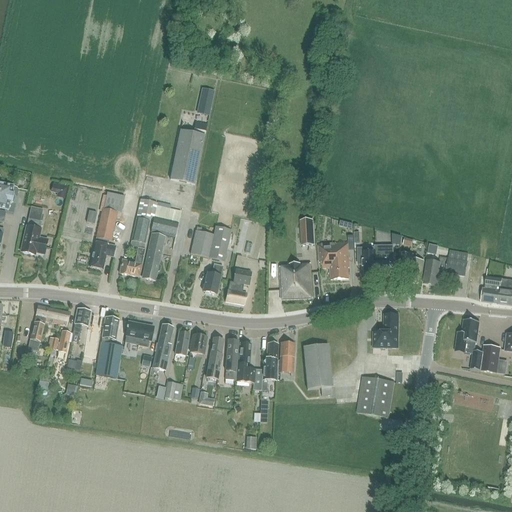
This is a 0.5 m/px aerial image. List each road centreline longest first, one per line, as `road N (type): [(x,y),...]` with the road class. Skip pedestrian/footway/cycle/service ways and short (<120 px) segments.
road 1 (tertiary): [(434,304),(377,301),(262,323),(0,292)]
road 2 (unclassified): [(401,511),(434,304)]
